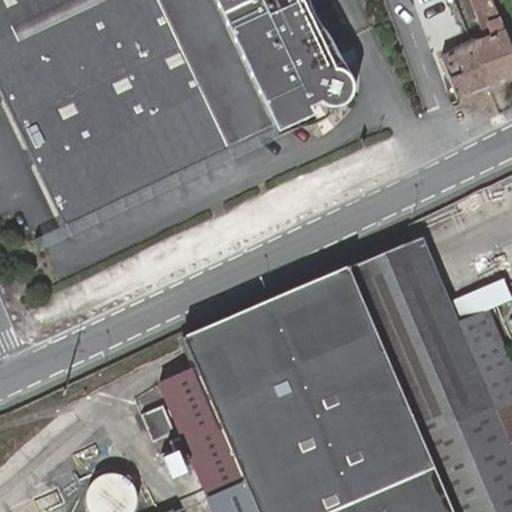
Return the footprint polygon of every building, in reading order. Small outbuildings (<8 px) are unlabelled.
[(214,0),(0,0),(0,89),(65,227),(275,128),(214,0)] [(335,73),(300,0),(214,0),(275,128),(311,111),(307,104),(317,100),(318,103),(321,106),(326,109),(332,111),(338,110),(345,107),(349,104),(352,98),(353,92),(352,84),(348,79),(344,75),(340,73),(335,73)] [(471,45),(488,87),(511,77),(511,51),(491,0),(471,0),(483,34),(476,37),(478,43),(471,45)] [(441,57),(457,99),(488,87),(471,45),(441,57)] [(511,511),(511,361),(509,355),(490,311),(487,311),(454,325),(419,241),(181,341),(194,371),(158,386),(211,511),(511,511)] [(87,492),(86,500),(86,508),(88,511),(133,511),(135,510),(136,502),(135,494),(132,487),(126,481),(119,478),(112,476),(104,477),(97,480),(91,486),(87,492)]
